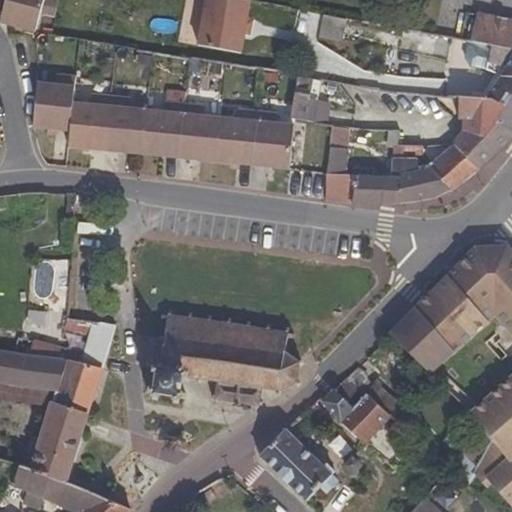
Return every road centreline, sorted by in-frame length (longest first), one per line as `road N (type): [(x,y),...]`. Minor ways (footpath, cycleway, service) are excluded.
road 1 (unclassified): [(456,235),(69,179),(20,179)]
road 2 (tertiary): [(153,511),(194,473),(312,392),(456,235)]
road 3 (residential): [(20,179),(0,54)]
